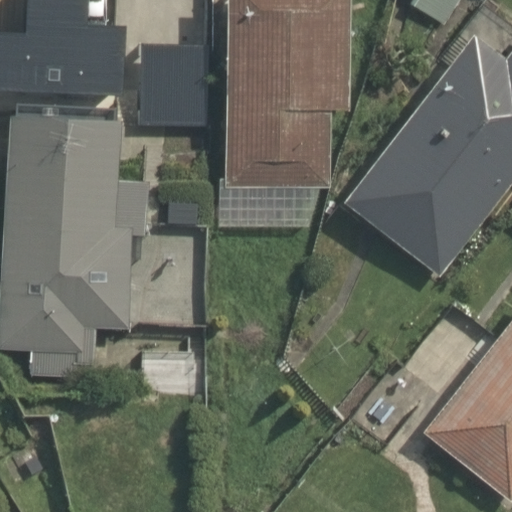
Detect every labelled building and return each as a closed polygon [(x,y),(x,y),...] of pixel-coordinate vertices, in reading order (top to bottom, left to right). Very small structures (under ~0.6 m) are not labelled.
[(223,0),(223,189),(328,189),(328,115),(349,115),(349,0),(223,0)] [(414,0),(410,7),(441,28),(459,0),(414,0)] [(443,265),(511,171),(511,34),(487,16),(352,198),(443,265)] [(118,125),(120,48),(0,44),(0,98),(15,99),(14,116),(2,116),(0,180),(0,349),(30,350),(29,376),(89,378),(91,327),(125,328),(127,236),(141,237),(143,181),(109,180),(111,125),(118,125)] [(369,248),(290,365),(372,420),(451,304),(369,248)] [(511,312),(429,429),(511,488),(511,312)] [(372,511),(356,499),(345,511),(372,511)]
